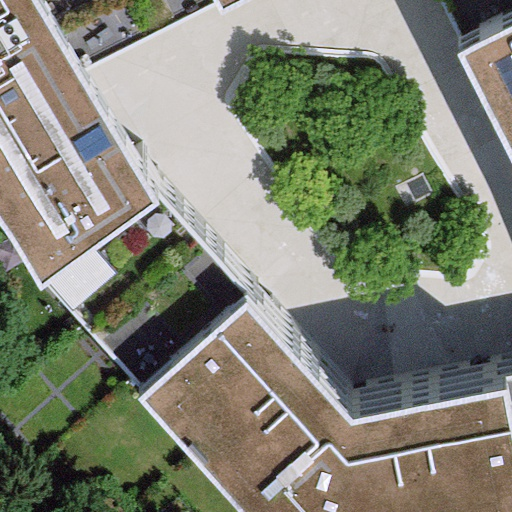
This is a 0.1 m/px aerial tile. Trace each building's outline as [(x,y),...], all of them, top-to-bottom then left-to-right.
[(0,0),(0,183),(42,253),(165,173),(91,48),(61,0),(0,0)] [(61,0),(91,48),(187,0),(61,0)] [(511,0),(462,0),(472,21),(511,0)] [(511,0),(472,21),(511,104),(511,0)] [(154,378),(264,281),(165,173),(42,253),(154,378)] [(456,511),(511,502),(511,349),(352,385),(264,281),(154,378),(276,511),(456,511)] [(115,452),(18,340),(0,356),(0,444),(53,507),(115,452)]
